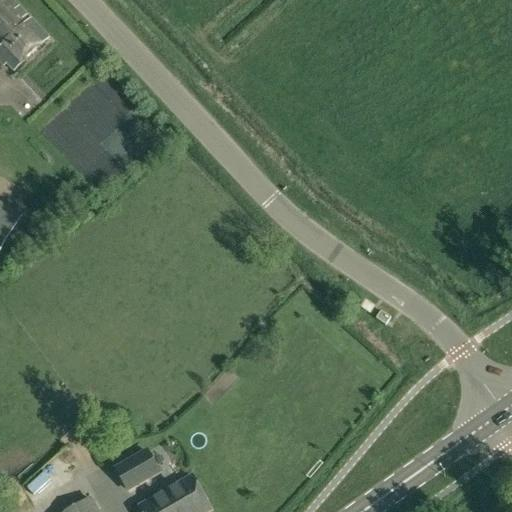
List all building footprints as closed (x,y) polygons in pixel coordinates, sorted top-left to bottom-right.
[(0,0),(0,48),(31,20),(13,0),(0,0)] [(31,20),(0,48),(0,61),(4,66),(7,63),(15,72),(50,39),(31,20)] [(43,213),(35,202),(29,207),(36,217),(43,213)] [(0,254),(22,218),(0,204),(0,254)] [(375,309),(365,302),(360,310),(370,316),(375,309)] [(391,319),(381,313),(376,320),(386,327),(391,319)] [(147,450),(113,469),(127,493),(161,473),(147,450)] [(193,477),(141,507),(143,511),(208,511),(212,510),(193,477)] [(98,511),(91,499),(67,511),(98,511)]
